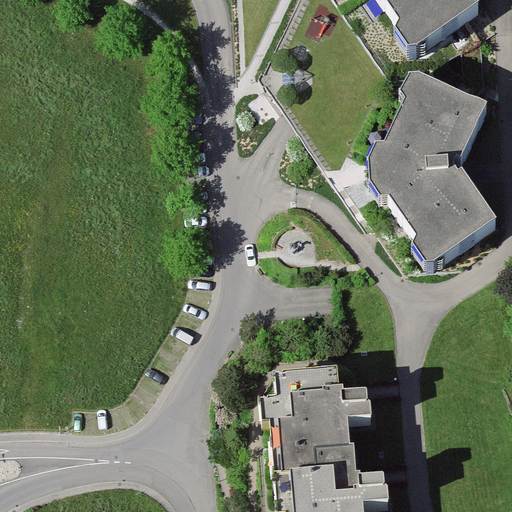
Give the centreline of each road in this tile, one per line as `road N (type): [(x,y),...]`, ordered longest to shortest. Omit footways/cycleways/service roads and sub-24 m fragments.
road 1 (residential): [(234,197),(237,297),(159,463)]
road 2 (residential): [(0,472),(159,463)]
